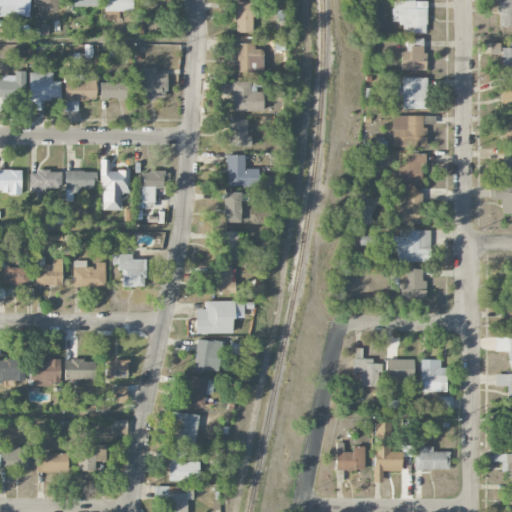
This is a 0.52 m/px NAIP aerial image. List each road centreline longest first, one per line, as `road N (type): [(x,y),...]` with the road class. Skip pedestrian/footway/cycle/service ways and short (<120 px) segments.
road 1 (residential): [(196,0),(185,227),(131,511)]
road 2 (residential): [(472,511),(462,0)]
road 3 (residential): [(192,137),(0,136)]
road 4 (residential): [(303,508),(340,322)]
road 5 (residential): [(472,510),(303,508)]
road 6 (residential): [(165,323),(0,322)]
road 7 (residential): [(132,509),(0,508)]
road 8 (residential): [(470,320),(340,322)]
